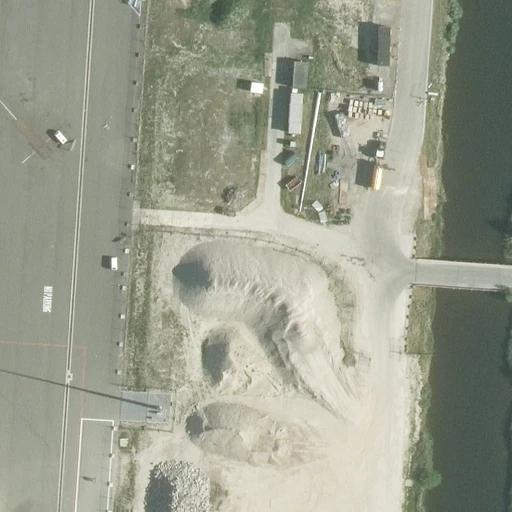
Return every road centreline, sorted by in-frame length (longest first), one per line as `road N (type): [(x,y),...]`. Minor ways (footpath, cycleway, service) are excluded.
road 1 (unknown): [(398,268),(269,217),(274,40)]
road 2 (unknown): [(398,268),(416,0)]
road 3 (unknown): [(398,268),(385,511)]
